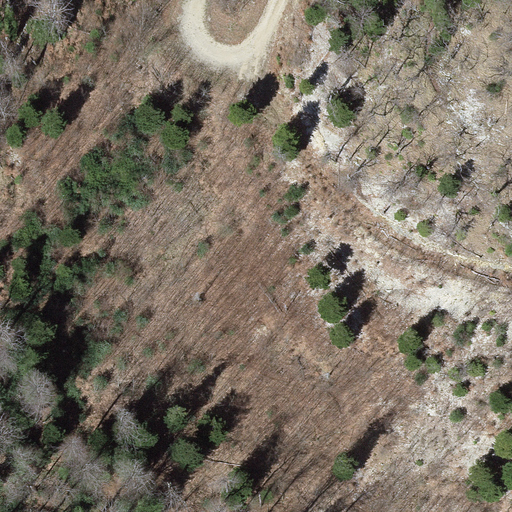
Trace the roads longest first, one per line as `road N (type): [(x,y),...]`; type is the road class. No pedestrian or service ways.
road 1 (track): [(245,51),(314,169),(342,200),(428,259),(511,284)]
road 2 (track): [(276,0),(245,51),(220,64),(195,51),(186,27),(198,0)]
